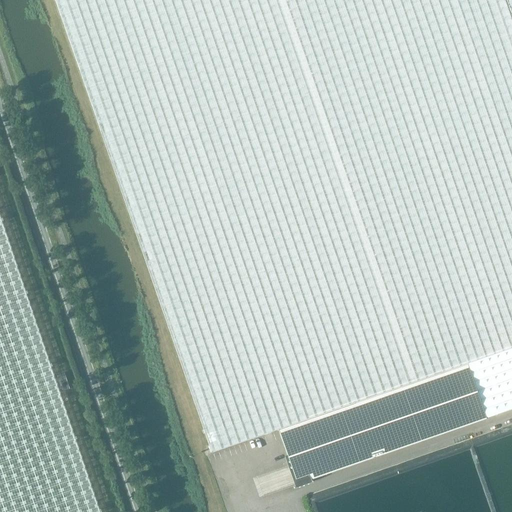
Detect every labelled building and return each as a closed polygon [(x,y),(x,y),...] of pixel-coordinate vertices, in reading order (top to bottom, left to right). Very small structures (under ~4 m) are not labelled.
[(54,0),(211,453),(275,430),(511,348),(511,26),(503,0),(54,0)] [(511,0),(503,0),(511,26),(511,0)] [(100,511),(0,211),(0,511),(100,511)] [(511,348),(275,430),(294,484),(511,408),(511,348)] [(64,373),(57,376),(62,391),(69,389),(64,373)] [(208,458),(211,467),(216,465),(213,456),(208,458)] [(256,475),(260,490),(286,484),(282,469),(256,475)]
